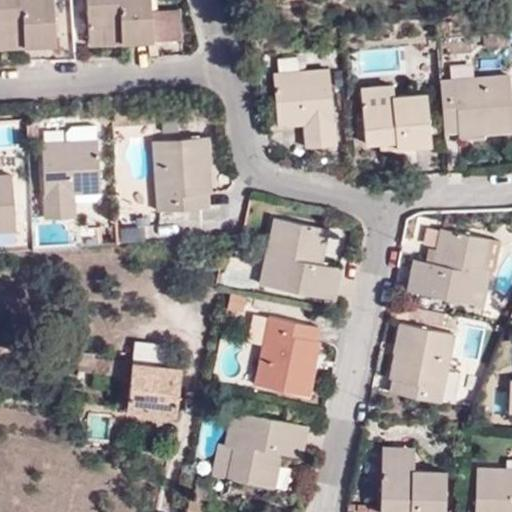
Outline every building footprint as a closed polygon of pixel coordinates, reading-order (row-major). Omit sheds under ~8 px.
[(0,0),(0,40),(28,38),(28,44),(58,42),(55,0),(0,0)] [(88,0),(91,34),(125,32),(125,38),(157,35),(154,0),(88,0)] [(125,32),(91,34),(91,41),(125,38),(125,32)] [(501,48),(501,34),(484,35),(484,48),(501,48)] [(28,38),(0,40),(0,48),(28,45),(28,44),(28,38)] [(305,121),(305,126),(308,148),(337,146),(330,72),(274,77),(278,123),(305,121)] [(361,79),(363,90),(395,87),(394,77),(361,79)] [(511,88),(511,78),(442,83),(446,133),(462,132),(485,130),(485,135),(511,133),(511,88)] [(395,87),(363,90),(367,142),(397,141),(397,149),(433,145),(428,95),(396,97),(395,87)] [(126,105),(111,105),(111,124),(127,124),(126,105)] [(150,105),(126,105),(127,124),(151,123),(150,105)] [(27,124),(28,140),(35,140),(38,137),(36,123),(27,124)] [(72,127),(66,133),(66,142),(42,144),(45,217),(74,216),(74,201),(95,201),(100,195),(96,126),(72,127)] [(207,207),(206,193),(204,167),(210,167),(208,137),(153,139),(157,209),(207,207)] [(0,232),(17,231),(13,176),(0,176),(0,232)] [(274,216),(268,245),(277,247),(281,217),(274,216)] [(277,247),(268,245),(261,282),(334,297),(341,266),(323,263),(329,227),(281,217),(277,247)] [(478,266),(484,236),(440,226),(435,247),(432,261),(424,259),(413,257),(406,288),(481,303),(487,268),(478,266)] [(497,239),(484,236),(478,266),(487,268),(491,270),(497,239)] [(432,261),(435,247),(427,245),(424,259),(432,261)] [(248,295),(231,291),(227,307),(245,310),(248,295)] [(264,344),(269,317),(254,313),(247,340),(264,344)] [(270,315),(269,317),(264,344),(256,383),(309,394),(316,365),(311,365),(317,339),(320,324),(270,315)] [(393,376),(390,390),(440,401),(453,332),(399,321),(394,349),(399,350),(393,376)] [(321,340),(317,339),(311,365),(316,365),(321,340)] [(133,340),(132,361),(162,364),(164,344),(133,340)] [(388,374),(393,376),(399,350),(394,349),(388,374)] [(132,361),(79,356),(77,370),(128,375),(125,408),(174,413),(180,366),(162,364),(132,361)] [(231,447),(225,476),(273,486),(280,451),(299,456),(306,425),(232,409),(223,446),(231,447)] [(210,473),(225,476),(231,447),(223,446),(217,444),(210,473)] [(383,457),(414,458),(414,447),(383,446),(383,457)] [(413,468),(414,458),(383,457),(381,510),(396,510),(411,511),(410,511),(444,511),(447,469),(413,468)] [(475,511),(511,511),(511,468),(478,467),(475,511)] [(184,511),(201,511),(205,501),(188,496),(184,511)]
